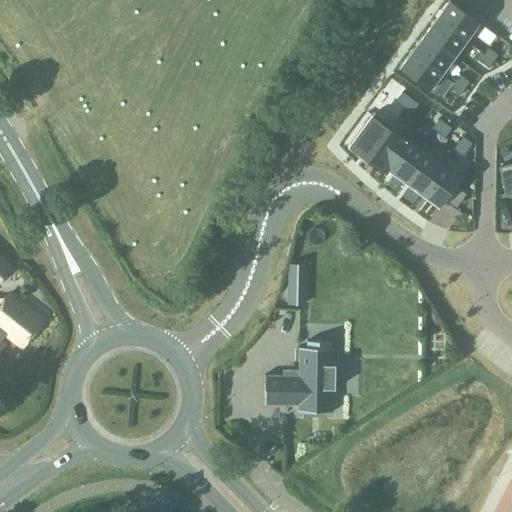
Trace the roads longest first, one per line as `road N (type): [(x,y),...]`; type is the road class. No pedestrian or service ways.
road 1 (residential): [(364,211),(330,180),(280,183),(260,210),(224,309),(169,353)]
road 2 (residential): [(180,370),(240,317),(285,207),(313,195),(364,211)]
road 3 (residential): [(364,211),(432,257),(484,261)]
road 4 (secondary): [(61,245),(0,135)]
